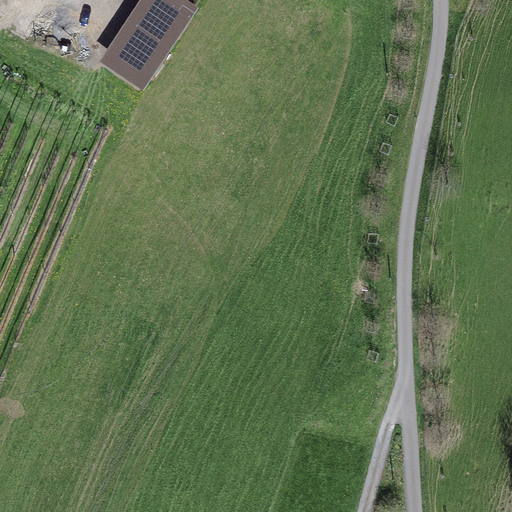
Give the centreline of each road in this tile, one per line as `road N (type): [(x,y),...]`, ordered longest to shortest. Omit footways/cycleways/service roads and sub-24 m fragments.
road 1 (unclassified): [(431,511),(412,277),(454,18),(449,0)]
road 2 (track): [(419,376),(372,511)]
